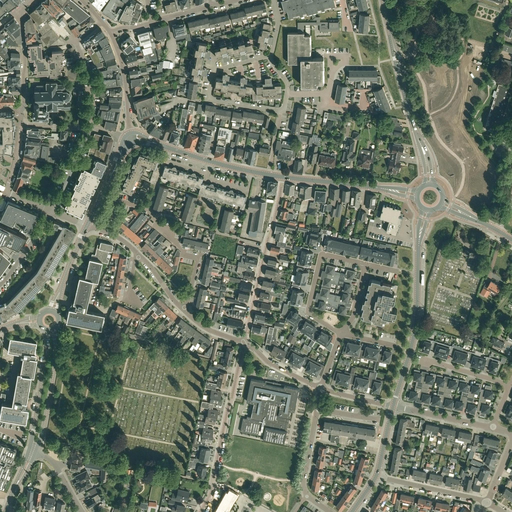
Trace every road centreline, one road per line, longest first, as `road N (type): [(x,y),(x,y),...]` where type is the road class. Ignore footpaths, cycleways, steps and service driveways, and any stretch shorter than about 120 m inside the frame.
road 1 (secondary): [(393,406),(413,339),(427,210)]
road 2 (secondary): [(429,185),(384,0)]
road 3 (residential): [(200,511),(244,342)]
road 4 (tertiary): [(282,177),(128,140)]
road 5 (residential): [(346,328),(309,311),(319,259),(365,264)]
road 6 (tertiary): [(417,195),(282,177)]
road 7 (tertiary): [(35,454),(53,330)]
road 8 (tertiary): [(47,330),(29,452)]
